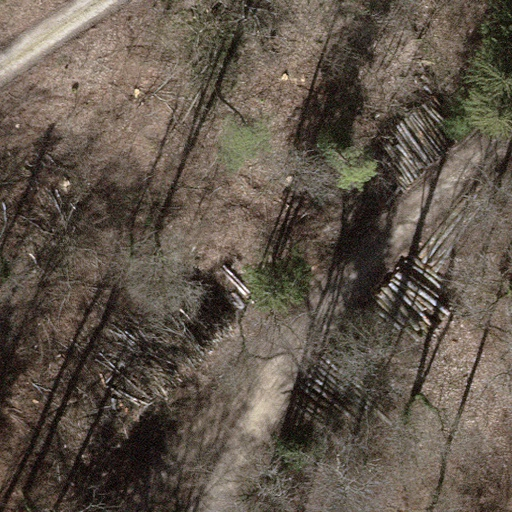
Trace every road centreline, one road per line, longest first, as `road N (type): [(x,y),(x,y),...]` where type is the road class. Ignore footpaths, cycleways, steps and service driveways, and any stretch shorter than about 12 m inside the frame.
road 1 (track): [(147,511),(323,316),(511,125)]
road 2 (track): [(213,511),(323,316)]
